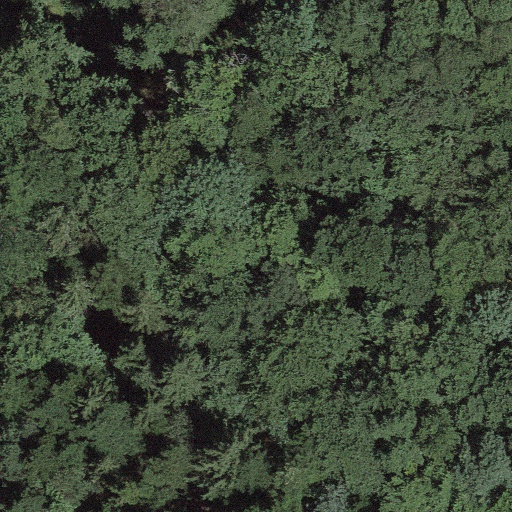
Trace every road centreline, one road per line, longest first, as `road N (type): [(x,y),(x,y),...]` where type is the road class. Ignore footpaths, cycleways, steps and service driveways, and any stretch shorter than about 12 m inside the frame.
road 1 (track): [(0,47),(276,184),(416,232),(511,250)]
road 2 (track): [(0,212),(182,511)]
